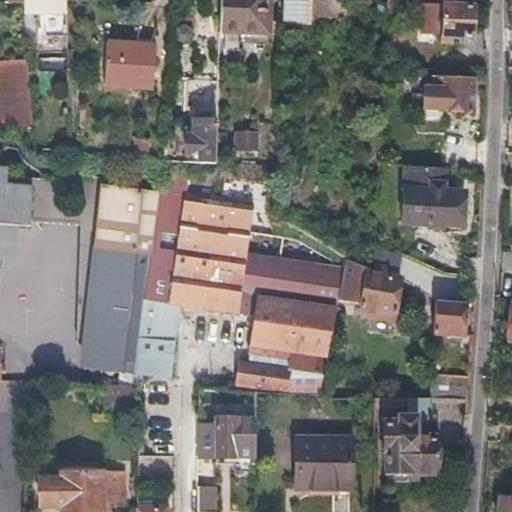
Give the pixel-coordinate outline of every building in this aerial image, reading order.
[(32,0),(22,0),(23,13),(33,13),(32,0)] [(32,0),(33,13),(35,12),(36,34),(65,33),(64,0),(32,0)] [(220,0),(218,33),(238,34),(268,36),(270,0),(220,0)] [(396,21),(397,0),(385,0),(385,20),(396,21)] [(430,8),(429,26),(428,43),(435,44),(435,36),(451,37),(470,38),(471,8),(437,6),(437,9),(430,8)] [(267,46),(268,36),(238,34),(237,45),(267,46)] [(451,45),(451,37),(435,36),(435,44),(451,45)] [(149,90),(151,69),(153,48),(106,44),(103,86),(149,90)] [(0,61),(0,128),(27,125),(24,59),(0,61)] [(206,68),(206,77),(205,86),(197,85),(196,103),(199,103),(213,104),(216,68),(206,68)] [(425,120),(433,120),(442,120),(442,111),(468,112),(469,79),(426,78),(425,120)] [(203,116),(213,117),(213,104),(199,103),(198,116),(203,116)] [(202,124),(196,123),(190,123),(189,137),(182,136),(180,157),(192,158),(192,164),(210,165),(213,117),(203,116),(202,124)] [(252,153),(252,144),(253,135),(233,134),(231,152),(252,153)] [(133,137),(131,157),(144,160),(146,138),(133,137)] [(426,230),(434,231),(441,231),(441,227),(462,228),(463,193),(442,192),(443,170),(403,169),(402,226),(426,226),(426,230)] [(0,228),(26,230),(26,225),(27,189),(5,187),(5,180),(6,170),(0,170),(0,228)] [(167,186),(185,188),(186,172),(169,170),(167,186)] [(5,180),(5,187),(27,189),(26,225),(82,229),(74,347),(84,348),(101,187),(85,185),(83,212),(57,210),(59,183),(5,180)] [(132,255),(147,256),(154,194),(101,187),(84,348),(82,371),(121,375),(132,255)] [(249,354),(263,356),(277,359),(278,352),(292,354),(288,373),(240,362),(238,386),(276,391),(276,394),(320,395),(342,269),(245,251),(250,203),(154,191),(154,194),(147,256),(142,302),(237,312),(240,293),(259,296),(249,354)] [(398,269),(398,262),(398,255),(373,253),(372,268),(382,269),(398,269)] [(382,269),(372,268),(370,275),(382,278),(382,269)] [(367,275),(363,294),(359,313),(393,321),(401,282),(382,278),(370,275),(367,275)] [(235,329),(237,312),(142,302),(140,318),(195,325),(235,329)] [(445,335),(446,336),(446,338),(460,339),(460,336),(464,336),(465,303),(435,302),(433,334),(445,335)] [(169,379),(172,356),(174,332),(150,329),(148,343),(137,342),(134,376),(169,379)] [(382,424),(383,450),(384,476),(386,476),(386,483),(407,483),(407,476),(419,475),(435,475),(434,424),(431,424),(430,404),(466,405),(469,377),(430,375),(428,400),(408,400),(407,412),(407,419),(400,419),(400,424),(392,424),(382,424)] [(105,387),(105,401),(105,415),(132,416),(132,408),(140,409),(140,389),(105,387)] [(201,391),(201,403),(201,414),(216,414),(216,391),(201,391)] [(392,416),(392,424),(400,424),(400,419),(407,419),(407,412),(395,412),(392,416)] [(218,420),(218,439),(218,457),(238,457),(238,453),(256,452),(256,420),(218,420)] [(318,493),(319,443),(295,443),(295,493),(318,493)] [(350,444),(319,443),(318,493),(323,493),(351,493),(350,444)] [(62,473),(62,476),(62,479),(42,478),(41,507),(61,507),(61,511),(79,511),(106,511),(106,504),(124,505),(125,475),(94,474),(94,467),(91,464),(86,464),(84,468),(84,474),(62,473)] [(196,511),(208,511),(216,511),(217,485),(197,485),(196,511)] [(511,511),(511,499),(498,498),(497,511),(511,511)]
